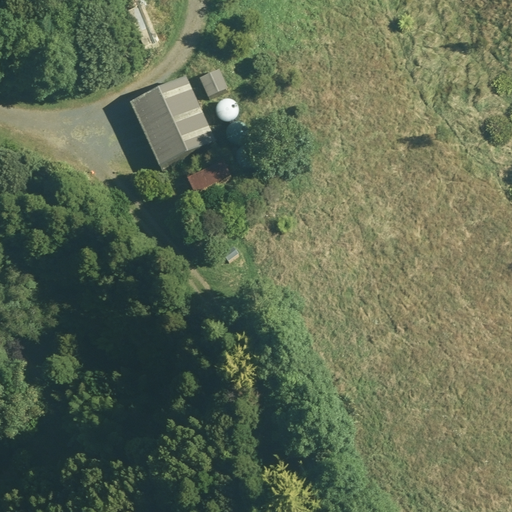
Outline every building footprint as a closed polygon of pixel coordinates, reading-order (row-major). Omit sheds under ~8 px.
[(143,8),(127,15),(143,53),(159,46),(143,8)] [(219,74),(199,83),(208,103),(228,94),(219,74)] [(188,85),(131,110),(138,126),(145,142),(153,160),(159,173),(216,148),(188,85)] [(216,115),(218,119),(220,122),(223,123),(227,124),(230,124),(234,122),(236,120),(238,117),(239,113),(238,109),(236,106),(233,104),(230,102),(226,102),(223,103),(219,105),(217,108),(216,112),(216,115)] [(225,137),(226,140),(228,143),(231,145),(235,146),(239,146),(242,144),(245,142),(246,138),(247,135),(246,131),(245,128),(242,125),(238,124),(235,124),(231,125),(228,127),(226,130),(225,133),(225,137)] [(235,164),(237,167),(239,170),(242,172),(246,173),(249,172),(253,171),(255,168),(257,165),(258,161),(257,158),(255,154),(253,152),(249,150),(245,150),(242,151),(239,153),(236,156),(235,160),(235,164)] [(231,181),(224,166),(187,183),(194,199),(231,181)] [(227,264),(239,256),(233,247),(221,256),(227,264)] [(239,313),(247,323),(259,314),(252,304),(239,313)]
